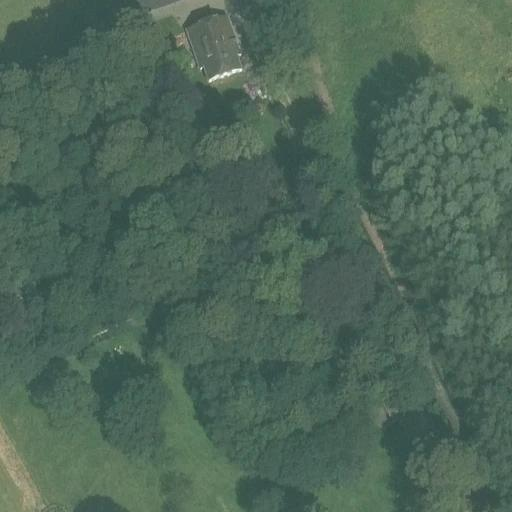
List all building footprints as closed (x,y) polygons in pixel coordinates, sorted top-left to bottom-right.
[(184,3),(183,0),(131,0),(138,18),(184,3)] [(257,0),(262,13),(284,6),(281,0),(257,0)] [(243,75),(238,60),(242,59),(229,19),(188,33),(201,73),(205,72),(210,86),(243,75)] [(85,341),(134,319),(129,307),(79,329),(85,341)] [(381,402),(390,418),(399,412),(390,397),(381,402)]
